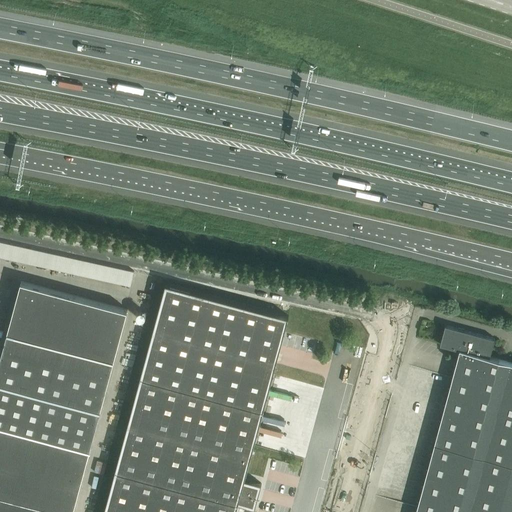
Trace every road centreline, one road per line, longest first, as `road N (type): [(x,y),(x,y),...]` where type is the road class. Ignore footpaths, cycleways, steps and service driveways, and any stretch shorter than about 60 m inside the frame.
road 1 (unclassified): [(0,236),(383,321),(390,343),(343,511)]
road 2 (motorway): [(511,143),(0,24)]
road 3 (motorway): [(0,152),(511,265)]
road 4 (motorway): [(511,182),(0,70)]
road 5 (motorway): [(0,107),(511,217)]
